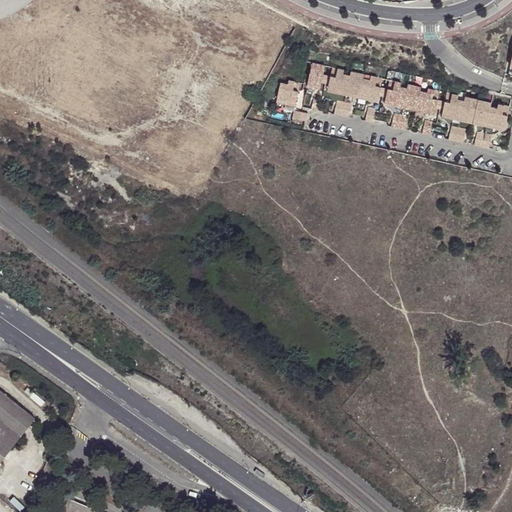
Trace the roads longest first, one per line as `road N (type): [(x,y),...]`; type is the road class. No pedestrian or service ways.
road 1 (secondary): [(293,511),(117,386),(1,317)]
road 2 (secondary): [(1,317),(106,405),(257,511)]
road 3 (residential): [(481,0),(429,15),(336,0)]
